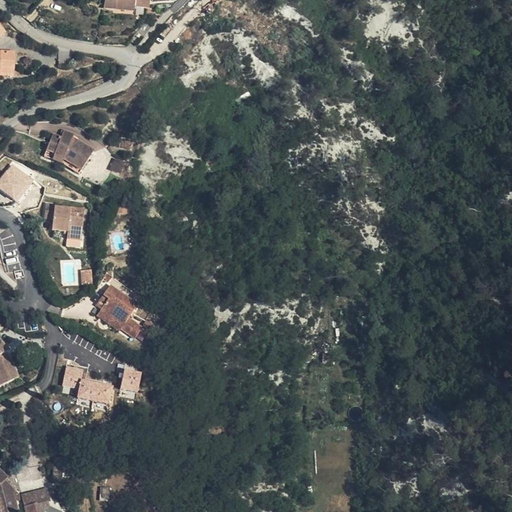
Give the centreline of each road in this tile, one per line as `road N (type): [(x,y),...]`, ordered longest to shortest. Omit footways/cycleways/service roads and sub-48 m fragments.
road 1 (residential): [(0,133),(13,118),(122,83),(135,68),(128,53),(39,37),(0,0)]
road 2 (residential): [(0,214),(18,225),(36,288),(19,303),(0,293)]
